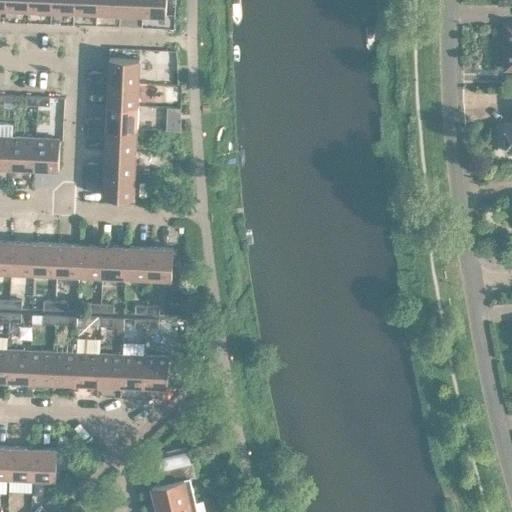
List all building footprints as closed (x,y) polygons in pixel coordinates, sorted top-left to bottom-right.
[(4,0),(5,8),(27,9),(27,0),(4,0)] [(27,0),(27,9),(50,10),(50,0),(27,0)] [(50,0),(50,10),(73,11),(73,0),(50,0)] [(73,0),(73,11),(96,12),(96,0),(73,0)] [(96,0),(96,12),(119,13),(119,0),(96,0)] [(119,0),(119,13),(142,14),(142,0),(119,0)] [(142,0),(142,14),(165,15),(166,0),(142,0)] [(109,57),(108,81),(138,82),(139,59),(109,57)] [(90,71),(89,80),(101,81),(101,72),(90,71)] [(101,81),(89,80),(89,89),(101,90),(101,81)] [(108,81),(107,104),(137,105),(138,82),(108,81)] [(25,104),(37,105),(37,96),(25,95),(25,104)] [(37,96),(37,105),(49,105),(49,96),(37,96)] [(107,104),(106,127),(136,128),(137,105),(107,104)] [(88,117),(87,126),(99,126),(100,118),(88,117)] [(99,126),(87,126),(87,135),(99,135),(99,126)] [(106,127),(105,149),(135,151),(136,128),(106,127)] [(0,166),(12,167),(13,136),(0,135),(0,166)] [(12,167),(34,168),(36,137),(13,136),(12,167)] [(36,137),(34,168),(58,169),(59,138),(36,137)] [(105,149),(104,172),(134,173),(135,151),(105,149)] [(86,163),(86,171),(97,172),(98,163),(86,163)] [(97,172),(86,171),(85,180),(97,181),(97,172)] [(134,173),(104,172),(103,196),(133,197),(134,173)] [(0,270),(10,271),(12,241),(0,240),(0,270)] [(10,271),(33,272),(34,242),(12,241),(10,271)] [(33,272),(56,273),(57,243),(34,242),(33,272)] [(56,273),(79,274),(80,244),(57,243),(56,273)] [(79,274),(102,275),(103,245),(80,244),(79,274)] [(102,275),(125,276),(126,246),(103,245),(102,275)] [(125,276),(148,277),(149,247),(126,246),(125,276)] [(149,247),(148,277),(171,278),(173,247),(149,247)] [(0,307),(9,308),(9,299),(0,298),(0,307)] [(9,299),(9,308),(21,308),(22,299),(9,299)] [(43,309),(55,310),(55,301),(43,300),(43,309)] [(55,301),(55,310),(67,310),(67,301),(55,301)] [(89,311),(101,312),(101,303),(89,302),(89,311)] [(101,303),(101,312),(113,312),(113,303),(101,303)] [(134,313),(146,313),(147,305),(135,304),(134,313)] [(168,304),(168,313),(180,313),(180,304),(168,304)] [(147,305),(146,313),(159,314),(159,305),(147,305)] [(0,320),(8,321),(9,313),(0,312),(0,320)] [(9,313),(8,321),(21,322),(21,313),(9,313)] [(42,323),(54,323),(55,314),(42,314),(42,323)] [(55,314),(54,323),(66,324),(67,315),(55,314)] [(77,315),(76,324),(88,325),(88,316),(77,315)] [(88,325),(100,325),(101,316),(88,316),(88,325)] [(101,316),(100,325),(112,326),(113,317),(101,316)] [(134,327),(146,327),(146,318),(134,318),(134,327)] [(146,318),(146,327),(158,328),(158,319),(146,318)] [(6,380),(29,380),(30,350),(7,349),(6,380)] [(29,380),(51,381),(53,351),(30,350),(29,380)] [(51,381),(74,382),(76,352),(53,351),(51,381)] [(74,382),(98,383),(99,353),(76,352),(74,382)] [(98,383),(120,384),(122,354),(99,353),(98,383)] [(120,384),(143,385),(144,355),(122,354),(120,384)] [(144,355),(143,385),(167,386),(168,356),(144,355)] [(199,438),(221,434),(217,415),(195,420),(199,438)] [(0,476),(9,477),(10,446),(0,445),(0,476)] [(9,477),(31,478),(33,447),(10,446),(9,477)] [(33,447),(31,478),(55,479),(56,448),(33,447)] [(151,486),(156,509),(195,500),(189,478),(195,476),(192,462),(161,469),(164,483),(151,486)] [(53,496),(45,504),(51,510),(59,502),(53,496)] [(197,511),(195,500),(156,509),(157,511),(197,511)]
